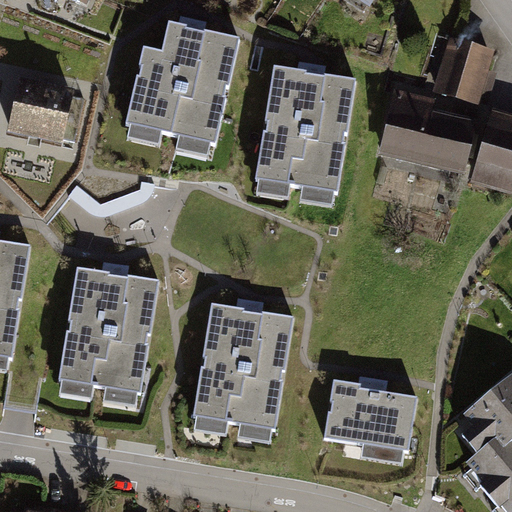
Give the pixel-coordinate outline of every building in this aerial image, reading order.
[(85,0),(58,0),(82,9),(85,0)] [(375,0),(338,0),(365,16),(375,0)] [(242,43),(170,28),(165,56),(147,52),(132,128),(222,145),(242,43)] [(480,108),(496,56),(450,42),(435,95),(480,108)] [(315,77),(276,72),(260,180),(341,192),(357,83),(315,77)] [(11,128),(60,138),(68,95),(20,86),(11,128)] [(378,158),(464,177),(477,123),(433,114),(435,103),(393,94),(378,158)] [(511,118),(496,113),(474,188),(511,199),(511,118)] [(26,249),(0,245),(0,357),(11,359),(26,249)] [(158,283),(77,271),(60,382),(141,394),(158,283)] [(261,304),(218,298),(202,408),(284,421),(301,310),(261,304)] [(362,372),(334,369),(327,425),(412,436),(419,384),(361,377),(362,372)] [(511,511),(511,383),(461,427),(469,436),(457,446),(474,465),(464,474),(495,511),(511,511)]
